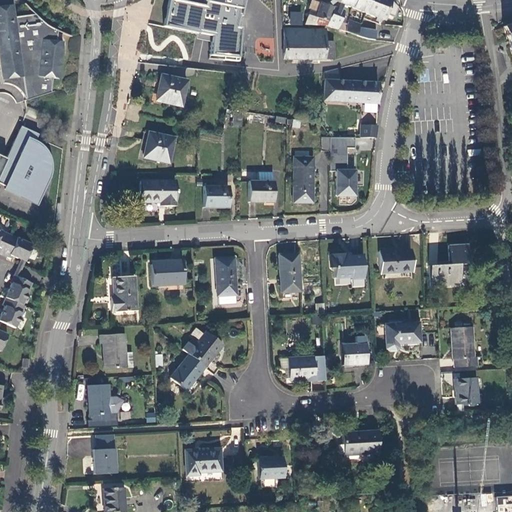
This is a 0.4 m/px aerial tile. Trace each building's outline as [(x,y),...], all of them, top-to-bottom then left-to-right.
[(203,0),(202,7),(168,0),(163,25),(214,35),(210,53),(234,58),(241,27),(236,26),(241,0),(203,0)] [(351,8),(354,0),(338,0),(338,3),(351,8)] [(369,0),(354,0),(351,8),(364,13),(369,0)] [(389,0),(369,0),(364,13),(376,18),(375,20),(380,22),(380,20),(382,20),(389,0)] [(316,14),(312,25),(325,26),(332,7),(320,3),(316,14)] [(56,31),(54,29),(51,28),(41,21),(36,17),(34,14),(14,17),(13,5),(0,6),(0,70),(1,80),(21,77),(25,101),(50,93),(51,78),(58,79),(62,42),(55,41),(56,31)] [(304,25),(312,25),(316,14),(310,11),(311,8),(307,7),(306,9),(309,10),(304,25)] [(343,11),(332,7),(325,26),(337,30),(343,11)] [(303,12),(290,11),(289,24),(302,25),(303,12)] [(348,21),(344,32),(356,36),(357,32),(360,25),(348,21)] [(511,23),(502,27),(511,58),(511,23)] [(274,58),(283,58),(283,60),(333,60),(333,42),(324,42),(324,30),(283,30),(283,27),(274,26),(274,58)] [(374,40),(375,33),(364,31),(361,30),(360,32),(357,32),(356,36),(360,37),(367,39),(374,40)] [(376,104),(377,83),(337,81),(338,69),(323,72),(322,81),(324,81),(322,101),(376,104)] [(180,106),(185,80),(160,75),(155,99),(169,101),(169,104),(180,106)] [(23,100),(25,101),(21,77),(1,80),(2,84),(7,85),(9,86),(16,89),(18,91),(21,94),(22,96),(23,100)] [(241,111),(232,110),(232,126),(240,126),(241,111)] [(375,138),(377,126),(359,125),(359,138),(375,138)] [(32,142),(34,142),(37,135),(20,126),(19,130),(30,135),(28,140),(32,142)] [(37,144),(34,142),(32,142),(28,140),(30,135),(19,130),(5,159),(0,169),(0,184),(5,187),(4,189),(36,204),(48,177),(49,172),(50,167),(49,164),(48,159),(47,157),(45,151),(41,147),(37,144)] [(168,163),(173,138),(147,133),(143,156),(157,158),(156,161),(168,163)] [(336,137),(328,137),(328,151),(336,151),(336,137)] [(292,203),(311,203),(312,172),(309,172),(309,158),(293,158),(292,203)] [(335,171),(335,196),(354,196),(354,171),(335,171)] [(257,172),(257,181),(272,181),(272,172),(257,172)] [(175,181),(139,180),(139,202),(159,202),(159,207),(175,207),(175,181)] [(247,203),(272,203),(272,181),(257,181),(247,181),(247,203)] [(202,186),(202,208),(227,208),(227,187),(202,186)] [(0,254),(8,258),(9,255),(20,260),(24,262),(32,245),(0,230),(0,254)] [(447,245),(448,264),(428,266),(429,286),(459,285),(458,264),(467,264),(466,244),(447,245)] [(411,272),(410,250),(377,252),(379,274),(411,272)] [(297,254),(277,255),(279,293),(299,291),(297,254)] [(362,256),(349,256),(345,257),(345,254),(329,255),(329,268),(333,268),(334,278),(350,277),(350,279),(363,279),(362,256)] [(233,258),(213,259),(215,296),(235,295),(233,258)] [(183,284),(182,260),(171,261),(171,263),(149,265),(150,286),(183,284)] [(13,275),(17,277),(22,267),(18,265),(13,275)] [(1,305),(4,306),(0,314),(0,321),(14,328),(24,307),(21,305),(31,284),(17,277),(13,275),(10,283),(11,283),(1,305)] [(134,311),(132,276),(112,277),(114,299),(109,299),(109,312),(134,311)] [(315,315),(320,314),(323,314),(322,304),(315,304),(315,315)] [(417,323),(383,325),(385,344),(385,349),(387,351),(394,351),(397,348),(397,344),(418,342),(417,323)] [(471,328),(450,329),(451,359),(453,358),(453,367),(476,366),(475,357),(472,357),(471,328)] [(193,346),(188,342),(182,350),(187,354),(203,367),(221,345),(204,332),(193,346)] [(125,368),(124,353),(123,334),(99,335),(99,344),(102,344),(103,369),(125,368)] [(341,365),(366,364),(364,344),(340,345),(341,365)] [(203,367),(187,354),(169,378),(185,390),(203,367)] [(286,358),(286,368),(287,381),(313,379),(323,379),(322,356),(286,358)] [(476,404),(474,378),(453,379),(454,405),(476,404)] [(116,427),(115,413),(122,400),(114,397),(108,397),(107,385),(92,386),(86,386),(88,420),(86,420),(86,428),(116,427)] [(146,413),(147,423),(156,422),(155,412),(146,413)] [(377,454),(376,431),(341,433),(342,455),(377,454)] [(93,474),(114,473),(113,448),(92,450),(93,474)] [(218,449),(184,451),(185,475),(197,475),(197,472),(220,471),(218,449)] [(283,478),(281,457),(256,458),(258,479),(283,478)] [(123,511),(122,487),(101,489),(102,511),(123,511)]
